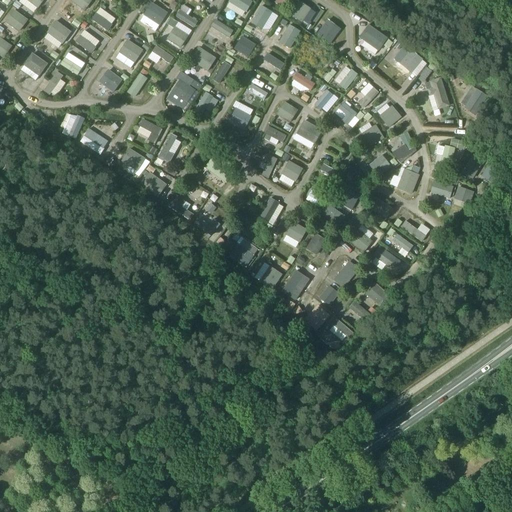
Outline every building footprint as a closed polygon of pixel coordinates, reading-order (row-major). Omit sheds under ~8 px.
[(44,0),(25,0),(38,9),(44,0)] [(84,11),(92,0),(72,0),(71,1),(84,11)] [(174,10),(178,3),(173,0),(169,7),(174,10)] [(252,2),(249,0),(230,0),(229,2),(247,12),(252,2)] [(13,6),(18,10),(22,5),(16,1),(13,6)] [(310,8),(298,1),(290,13),(302,21),(310,8)] [(167,12),(151,2),(143,15),(159,25),(167,12)] [(261,6),(250,24),(261,31),(272,12),(261,6)] [(20,32),(28,20),(14,10),(6,23),(20,32)] [(179,10),(176,16),(193,27),(197,21),(179,10)] [(112,25),(96,13),(91,19),(108,31),(112,25)] [(243,22),(237,19),(237,18),(234,23),(240,27),(243,22)] [(81,23),(75,19),(72,24),(78,28),(81,23)] [(177,23),(172,19),(168,26),(173,29),(174,26),(177,23)] [(317,33),(330,43),(340,29),(328,19),(317,33)] [(72,32),(55,20),(46,32),(63,44),(72,32)] [(233,32),(215,21),(211,28),(229,39),(233,32)] [(253,28),(247,25),(244,30),(250,33),(253,28)] [(280,42),(289,48),(300,31),(290,25),(280,42)] [(361,37),(379,50),(387,38),(369,25),(361,37)] [(188,35),(174,26),(173,29),(167,39),(180,47),(188,35)] [(79,35),(75,41),(91,54),(96,48),(79,35)] [(248,57),(256,45),(242,36),(234,48),(248,57)] [(0,56),(3,58),(12,46),(0,37),(0,56)] [(143,50),(128,39),(119,52),(135,62),(143,50)] [(389,49),(393,43),(388,40),(384,45),(389,49)] [(142,47),(148,51),(151,46),(145,42),(142,47)] [(226,48),(220,44),(217,49),(223,53),(226,48)] [(156,45),(152,52),(169,64),(174,58),(156,45)] [(208,71),(216,58),(198,47),(190,60),(208,71)] [(232,57),(235,52),(229,48),(227,53),(226,53),(232,57)] [(411,73),(423,59),(411,50),(400,63),(411,73)] [(50,56),(56,60),(59,55),(53,51),(50,56)] [(47,63),(32,53),(23,65),(39,76),(47,63)] [(264,60),(280,70),(285,63),(268,53),(264,60)] [(233,60),(228,56),(225,61),(230,65),(233,60)] [(78,76),(82,69),(64,58),(60,64),(78,76)] [(143,66),(149,70),(152,65),(146,61),(143,66)] [(231,66),(224,61),(212,79),(219,84),(231,66)] [(427,68),(432,72),(436,66),(432,62),(427,68)] [(122,80),(107,69),(98,81),(113,93),(122,80)] [(346,90),(358,74),(351,69),(339,85),(346,90)] [(49,95),(63,76),(57,72),(43,91),(49,95)] [(293,79),(311,91),(315,84),(297,72),(293,79)] [(278,77),(272,73),(269,78),(275,82),(278,77)] [(333,77),(328,73),(327,74),(325,73),(322,78),(328,83),(333,77)] [(121,78),(126,82),(129,77),(124,74),(121,78)] [(135,97),(147,79),(140,74),(127,92),(135,97)] [(449,106),(441,78),(430,81),(431,87),(427,88),(430,96),(434,94),(438,109),(449,106)] [(195,90),(179,80),(171,92),(187,102),(195,90)] [(202,86),(194,80),(191,85),(199,91),(202,86)] [(263,103),(269,92),(252,83),(246,94),(263,103)] [(212,87),(205,84),(202,90),(209,93),(212,87)] [(323,84),(319,89),(323,93),(327,88),(323,84)] [(365,108),(379,93),(373,87),(359,102),(365,108)] [(474,115),(486,96),(475,89),(462,108),(474,115)] [(320,110),(333,94),(327,90),(314,105),(320,110)] [(352,90),(347,95),(351,99),(356,94),(352,90)] [(212,97),(205,92),(193,112),(200,117),(212,97)] [(310,98),(304,94),(301,99),(307,102),(310,98)] [(285,102),(276,114),(290,123),(298,110),(285,102)] [(357,114),(344,102),(338,108),(346,115),(341,120),(347,125),(357,114)] [(24,108),(19,103),(15,107),(20,112),(24,108)] [(389,127),(401,117),(392,106),(380,116),(389,127)] [(244,131),(252,117),(236,108),(228,122),(244,131)] [(356,117),(360,121),(365,115),(360,111),(356,117)] [(368,113),(363,118),(367,122),(372,117),(368,113)] [(255,116),(252,122),(257,124),(260,118),(255,116)] [(75,139),(84,120),(77,117),(68,136),(75,139)] [(155,145),(162,130),(142,119),(138,126),(151,133),(147,141),(155,145)] [(313,143),(321,129),(304,120),(296,134),(313,143)] [(293,128),(287,124),(284,129),(290,132),(293,128)] [(357,138),(364,150),(383,138),(376,126),(357,138)] [(286,136),(270,127),(266,134),(282,142),(286,136)] [(103,149),(108,142),(88,129),(84,136),(103,149)] [(409,133),(401,136),(407,151),(415,148),(409,133)] [(177,137),(171,134),(157,158),(164,161),(164,160),(170,163),(175,154),(169,151),(177,137)] [(451,165),(456,144),(447,141),(442,162),(451,165)] [(154,156),(157,150),(152,147),(148,153),(154,156)] [(146,158),(128,148),(120,161),(137,171),(138,171),(145,159),(146,158)] [(284,153),(278,149),(275,154),(281,157),(284,153)] [(236,167),(216,153),(206,167),(225,182),(236,167)] [(473,179),(485,160),(474,153),(463,172),(473,179)] [(287,162),(290,156),(285,154),(282,159),(287,162)] [(382,155),(369,165),(379,177),(392,167),(382,155)] [(277,159),(270,156),(261,176),(268,179),(277,159)] [(138,171),(137,171),(135,174),(136,175),(139,177),(150,163),(145,159),(138,171)] [(289,162),(282,174),(295,182),(302,169),(289,162)] [(342,174),(323,164),(320,170),(329,174),(326,179),(336,184),(342,174)] [(489,165),(482,176),(495,184),(502,173),(489,165)] [(162,170),(175,177),(177,173),(165,166),(162,170)] [(397,189),(411,194),(419,175),(405,170),(397,189)] [(158,197),(167,184),(149,172),(148,173),(146,177),(140,184),(158,197)] [(453,187),(434,181),(431,192),(450,198),(453,187)] [(350,211),(356,203),(345,196),(348,191),(342,186),(333,199),(338,202),(337,204),(342,208),(343,207),(350,211)] [(308,195),(323,204),(328,195),(313,187),(308,195)] [(474,191),(460,187),(456,199),(470,203),(474,191)] [(215,203),(218,198),(213,194),(210,199),(215,203)] [(167,207),(190,221),(194,214),(181,206),(184,201),(175,195),(167,207)] [(279,203),(270,198),(259,216),(269,222),(279,203)] [(370,207),(387,219),(394,210),(377,198),(370,207)] [(212,214),(217,208),(211,203),(206,210),(212,214)] [(335,216),(342,221),(346,216),(329,204),(321,215),(331,222),(335,216)] [(220,224),(214,219),(210,223),(199,215),(194,221),(211,236),(220,224)] [(398,218),(394,224),(398,228),(403,222),(398,218)] [(384,221),(379,227),(384,230),(388,224),(384,221)] [(426,236),(406,221),(402,227),(422,241),(426,236)] [(300,242),(307,230),(292,222),(285,234),(300,242)] [(267,224),(265,230),(270,233),(273,227),(267,224)] [(391,229),(387,234),(391,238),(395,232),(391,229)] [(372,242),(358,230),(349,241),(364,253),(372,242)] [(382,235),(377,231),(374,235),(379,239),(382,235)] [(316,256),(326,241),(316,234),(306,250),(316,256)] [(393,240),(409,252),(413,246),(397,235),(393,240)] [(218,248),(220,246),(224,241),(221,238),(216,243),(216,242),(214,244),(218,248)] [(254,255),(239,244),(230,256),(246,267),(254,255)] [(390,267),(391,265),(396,269),(401,262),(380,247),(374,256),(390,267)] [(292,265),(295,259),(290,256),(287,262),(292,265)] [(290,266),(284,262),(281,267),(287,271),(290,266)] [(344,289),(359,270),(349,262),(334,281),(344,289)] [(272,291),(282,274),(269,266),(259,283),(272,291)] [(311,278),(298,270),(285,290),(298,298),(311,278)] [(380,307),(390,296),(376,283),(366,295),(380,307)] [(329,286),(319,299),(329,308),(340,293),(329,286)] [(290,302),(287,308),(291,311),(295,304),(290,302)] [(355,302),(350,308),(367,321),(372,315),(355,302)] [(316,331),(329,316),(318,306),(305,321),(316,331)] [(299,307),(293,311),(296,315),(302,311),(299,307)] [(353,333),(337,320),(333,325),(349,339),(353,333)]
